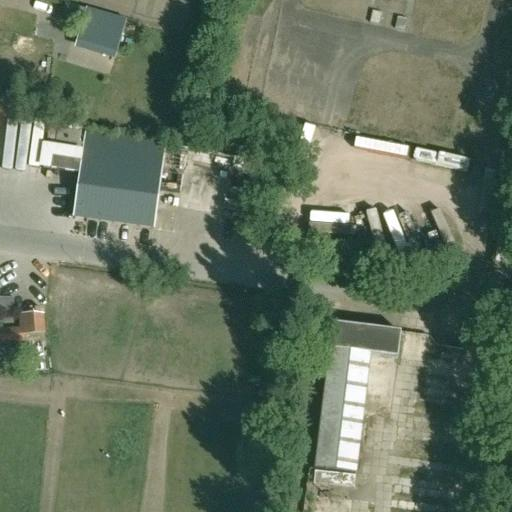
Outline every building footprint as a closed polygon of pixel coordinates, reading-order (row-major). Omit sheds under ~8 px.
[(255,0),(247,42),(268,46),(276,0),(255,0)] [(116,53),(122,34),(83,22),(77,42),(116,53)] [(91,103),(67,96),(61,114),(71,117),(73,111),(87,115),(91,103)] [(278,113),(300,119),(302,111),(280,105),(278,113)] [(79,149),(80,138),(53,137),(53,148),(79,149)] [(164,151),(85,141),(74,221),(154,231),(161,174),(185,177),(187,153),(164,151)] [(404,165),(406,154),(353,141),(350,152),(404,165)] [(30,166),(39,168),(43,149),(33,147),(30,166)] [(414,168),(467,176),(469,166),(415,158),(414,168)] [(424,184),(426,172),(396,167),(394,179),(424,184)] [(511,184),(511,174),(504,173),(503,183),(511,184)] [(433,176),(430,186),(459,193),(461,182),(433,176)] [(510,205),(511,193),(511,189),(503,188),(500,204),(510,205)] [(13,300),(0,299),(0,314),(13,315),(13,300)] [(442,324),(459,325),(459,314),(442,314),(442,324)] [(19,316),(19,322),(19,331),(24,331),(25,337),(45,335),(43,316),(19,316)] [(315,471),(355,475),(370,356),(398,360),(401,334),(333,326),(315,471)] [(24,331),(9,332),(10,344),(25,343),(24,331)] [(0,345),(10,344),(9,332),(0,333),(0,345)] [(422,450),(421,460),(447,463),(448,453),(422,450)]
